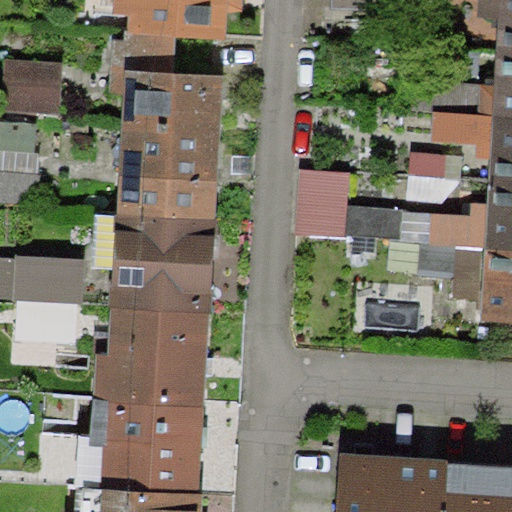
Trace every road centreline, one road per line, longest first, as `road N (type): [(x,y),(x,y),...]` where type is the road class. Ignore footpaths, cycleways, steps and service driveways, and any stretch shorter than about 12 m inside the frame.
road 1 (residential): [(283,0),(265,383)]
road 2 (residential): [(511,393),(265,383)]
road 3 (residential): [(265,383),(257,511)]
